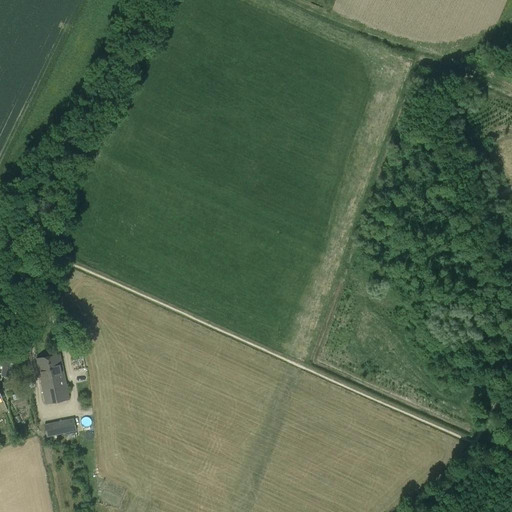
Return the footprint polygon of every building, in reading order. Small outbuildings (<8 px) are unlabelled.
[(48,356),(57,402),(69,399),(60,354),(48,356)] [(3,355),(1,376),(9,378),(12,356),(3,355)] [(45,404),(57,402),(48,356),(36,359),(45,404)] [(62,433),(76,430),(74,419),(59,422),(62,433)] [(59,422),(45,425),(47,436),(62,433),(59,422)]
